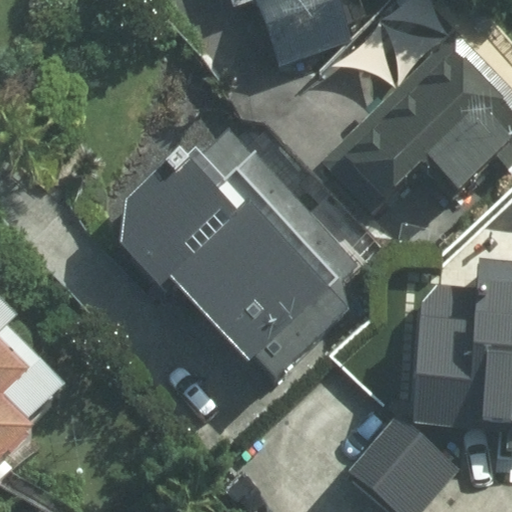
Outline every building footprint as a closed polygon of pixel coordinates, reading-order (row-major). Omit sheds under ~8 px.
[(511,85),(457,30),(329,155),(379,206),(429,158),(467,196),(511,151),(511,85)] [(356,298),(196,127),(102,215),(262,385),(356,298)] [(422,300),(416,417),(511,421),(511,262),(472,261),(471,281),(439,279),(422,300)] [(0,465),(74,399),(0,316),(0,465)] [(394,413),(345,470),(395,511),(414,511),(455,464),(394,413)]
